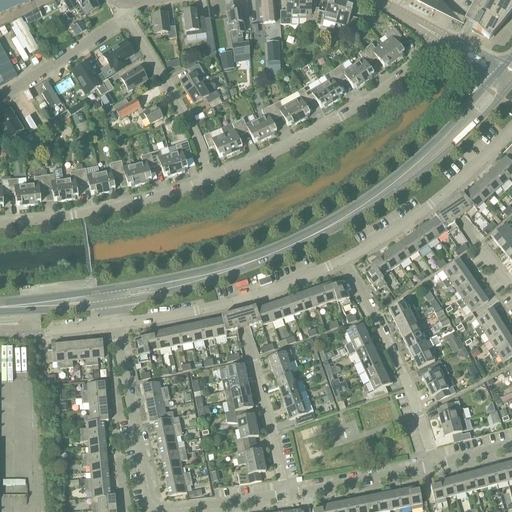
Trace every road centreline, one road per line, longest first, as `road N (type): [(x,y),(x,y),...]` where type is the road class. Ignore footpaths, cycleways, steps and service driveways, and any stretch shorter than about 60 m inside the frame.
road 1 (residential): [(206,181),(324,126),(444,40)]
road 2 (secondary): [(109,298),(249,263),(366,204)]
road 3 (residential): [(434,465),(386,339),(341,260)]
road 4 (residential): [(0,224),(97,211),(206,181)]
road 5 (residential): [(285,495),(234,301)]
road 6 (residential): [(113,324),(152,511)]
road 7 (residential): [(206,181),(193,135),(123,19)]
road 8 (secondary): [(366,204),(437,158),(503,90)]
road 9 (secondary): [(490,80),(366,204)]
road 10 (residential): [(285,495),(434,465)]
road 11 (residential): [(0,94),(123,19)]
road 12 (residential): [(158,511),(285,495)]
road 13 (residential): [(113,324),(234,301)]
